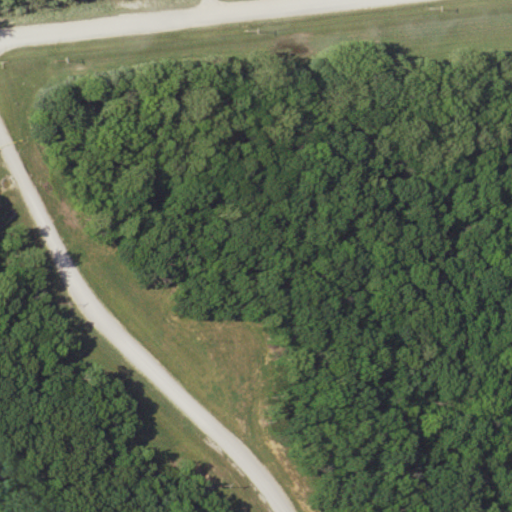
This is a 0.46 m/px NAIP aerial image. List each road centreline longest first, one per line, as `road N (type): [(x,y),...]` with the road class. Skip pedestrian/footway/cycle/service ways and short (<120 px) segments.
road 1 (residential): [(0,146),(46,238),(153,368),(245,456),(279,511)]
road 2 (residential): [(352,0),(0,41)]
